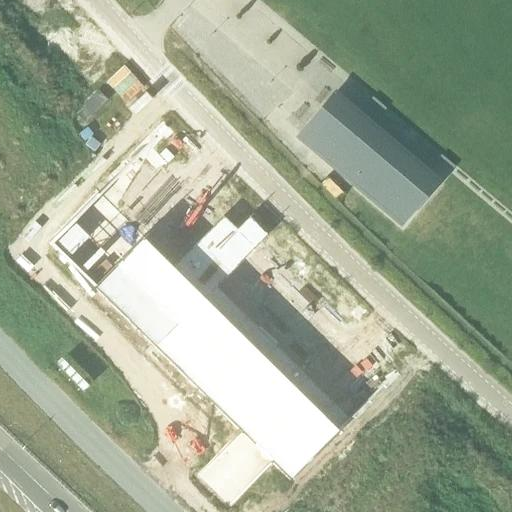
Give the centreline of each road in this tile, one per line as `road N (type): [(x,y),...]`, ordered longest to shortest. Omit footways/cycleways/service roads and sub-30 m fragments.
road 1 (unclassified): [(511,415),(332,249),(97,0)]
road 2 (unclassified): [(0,347),(164,511)]
